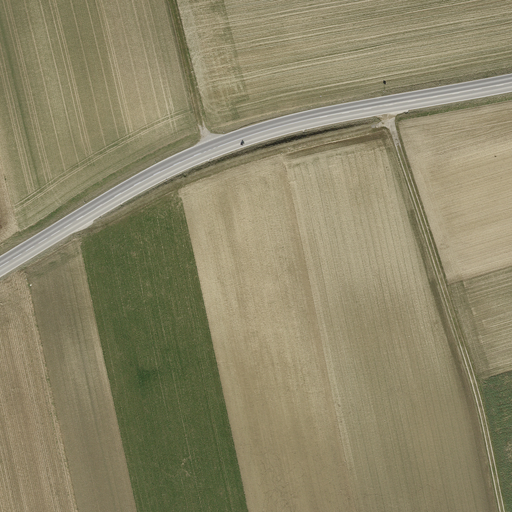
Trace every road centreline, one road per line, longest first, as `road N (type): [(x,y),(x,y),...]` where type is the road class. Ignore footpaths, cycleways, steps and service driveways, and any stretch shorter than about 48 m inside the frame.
road 1 (primary): [(0,266),(211,149),(321,116),(511,82)]
road 2 (track): [(385,105),(473,379),(503,511)]
road 3 (track): [(390,121),(179,184),(83,234)]
road 4 (track): [(211,149),(171,0)]
